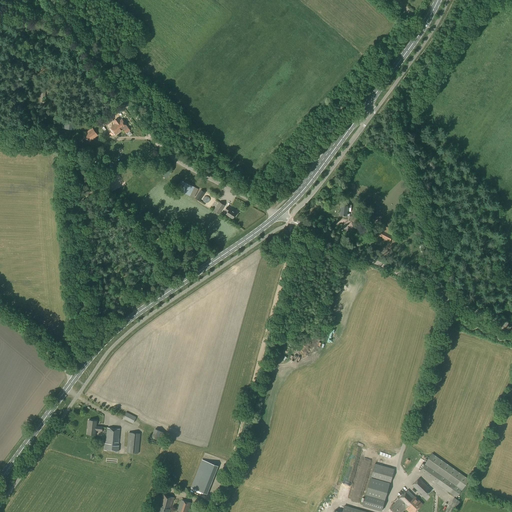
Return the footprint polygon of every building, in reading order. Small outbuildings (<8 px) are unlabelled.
[(100,116),(101,117),(102,119),(107,125),(113,121),(109,115),(105,117),(103,114),(100,116)] [(114,121),(115,124),(110,128),(116,135),(123,129),(126,133),(130,130),(127,127),(122,119),(120,121),(119,120),(119,119),(118,118),(114,121)] [(96,134),(93,129),(87,133),(87,132),(84,134),(87,139),(90,137),(91,138),(96,134)] [(116,174),(120,165),(119,164),(115,163),(110,172),(114,173),(116,174)] [(165,179),(172,173),(168,169),(161,174),(165,179)] [(194,198),(199,189),(181,181),(177,189),(194,198)] [(199,201),(205,193),(201,190),(195,198),(199,201)] [(219,214),(224,205),(219,202),(214,211),(219,214)] [(350,212),(351,205),(348,204),(347,206),(342,205),(340,215),(346,216),(347,211),(350,212)] [(233,219),(235,216),(234,216),(236,213),(227,207),(225,210),(228,212),(226,215),(232,219),(233,218),(233,219)] [(378,236),(389,242),(395,232),(383,226),(381,229),(378,236)] [(133,424),(136,417),(126,412),(123,419),(133,424)] [(95,435),(96,430),(102,431),(102,427),(96,426),(97,421),(89,420),(87,434),(95,435)] [(118,446),(120,429),(107,428),(106,443),(105,443),(104,450),(118,451),(119,446),(118,446)] [(162,442),(165,433),(161,432),(154,429),(151,437),(162,442)] [(138,453),(140,434),(129,433),(127,452),(138,453)] [(462,491),(469,480),(463,475),(432,454),(420,471),(450,493),(457,497),(461,490),(462,491)] [(206,494),(208,490),(217,466),(202,460),(191,488),(206,494)] [(390,484),(394,469),(375,464),(371,478),(390,484)] [(424,497),(431,490),(419,478),(412,485),(424,497)] [(389,508),(392,511),(402,511),(406,508),(409,511),(414,511),(422,504),(417,499),(415,496),(414,497),(407,490),(398,499),(389,508)] [(170,509),(174,497),(162,494),(158,506),(156,511),(169,511),(170,509)] [(381,511),(384,500),(373,497),(373,496),(366,494),(363,506),(377,510),(381,511)] [(445,511),(453,511),(460,501),(454,497),(445,511)] [(187,511),(191,503),(181,500),(176,511),(187,511)]
